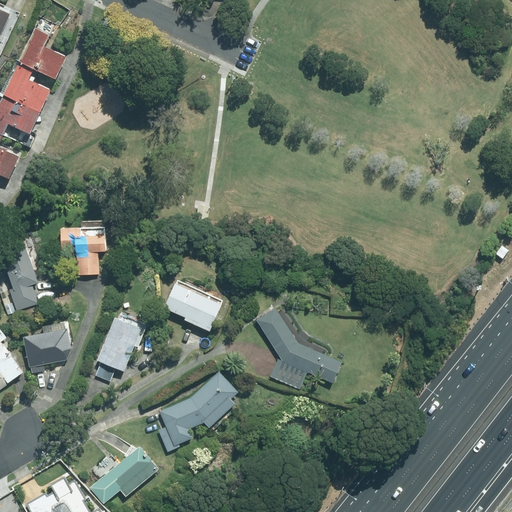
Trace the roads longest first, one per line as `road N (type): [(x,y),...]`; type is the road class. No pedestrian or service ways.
road 1 (motorway): [(389,511),(511,355)]
road 2 (motorway): [(511,414),(436,511)]
